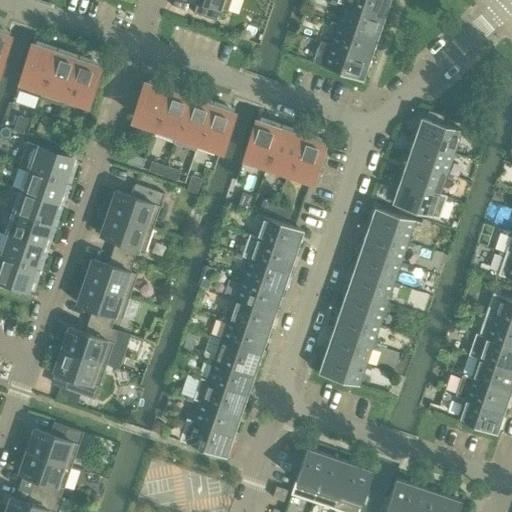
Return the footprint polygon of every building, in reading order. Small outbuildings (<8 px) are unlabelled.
[(230,0),(195,0),(197,1),(193,13),(216,21),(220,8),(227,11),(230,0)] [(336,0),(336,1),(363,10),(379,16),(387,18),(388,15),(385,14),(389,2),(392,3),(393,0),(336,0)] [(343,4),(336,24),(356,31),(372,36),(380,39),(381,36),(378,35),(382,22),(385,23),(387,18),(379,16),(363,10),(336,1),(336,2),(343,4)] [(336,24),(329,44),(348,51),(365,57),(373,59),(374,56),(371,55),(375,43),(378,44),(380,39),(372,36),(356,31),(336,24)] [(0,32),(0,64),(10,36),(0,32)] [(348,51),(329,44),(314,39),(313,43),(319,45),(313,63),(321,66),(358,78),(363,80),(368,63),(371,64),(373,59),(365,57),(348,51)] [(17,90),(39,97),(55,51),(33,44),(32,43),(17,90)] [(39,97),(61,105),(77,59),(55,51),(39,97)] [(77,59),(61,105),(62,105),(66,94),(84,100),(87,101),(99,66),(77,59)] [(133,117),(156,124),(168,90),(145,82),(135,113),(133,117)] [(156,124),(178,132),(189,97),(168,90),(156,124)] [(178,132),(199,139),(211,104),(189,97),(178,132)] [(211,104),(199,139),(221,147),(222,147),(234,112),(233,112),(211,104)] [(421,117),(414,136),(419,137),(418,141),(454,153),(459,138),(461,131),(462,131),(451,127),(441,124),(444,116),(428,111),(426,118),(421,117)] [(13,130),(23,133),(28,119),(18,116),(13,130)] [(245,155),(267,162),(279,128),(257,120),(256,120),(245,155)] [(36,131),(50,136),(53,127),(39,122),(36,131)] [(53,127),(50,136),(64,141),(68,132),(53,127)] [(267,162),(289,170),(301,135),(279,128),(267,162)] [(301,135),(289,170),(311,178),(313,174),(323,143),(301,135)] [(411,144),(407,156),(412,158),(411,161),(447,173),(454,153),(418,141),(419,137),(414,136),(411,135),(408,142),(408,143),(411,144)] [(23,163),(22,166),(73,183),(75,178),(67,175),(73,158),(38,146),(31,166),(23,163)] [(127,163),(141,168),(144,159),(130,154),(127,163)] [(404,165),(400,177),(404,178),(405,178),(404,182),(446,196),(447,195),(440,193),(447,173),(411,161),(412,158),(407,156),(404,155),(401,163),(404,165)] [(149,171),(163,175),(166,166),(152,161),(149,171)] [(29,172),(23,190),(58,202),(63,186),(71,189),(73,183),(22,166),(21,169),(29,172)] [(166,166),(163,175),(177,180),(180,171),(166,166)] [(187,190),(196,193),(201,178),(191,175),(187,190)] [(404,178),(400,177),(391,202),(396,204),(439,219),(446,196),(404,182),(405,178),(404,178)] [(116,190),(108,213),(153,228),(164,193),(135,183),(131,196),(116,190)] [(9,206),(8,209),(58,226),(60,221),(52,218),(58,202),(23,190),(17,209),(9,206)] [(237,207),(247,210),(252,196),(242,192),(237,207)] [(260,208),(274,213),(277,204),(263,199),(260,208)] [(277,204),(274,213),(288,218),(291,209),(277,204)] [(374,206),(368,224),(373,226),(372,229),(407,242),(412,227),(419,230),(422,223),(415,220),(379,208),(374,206)] [(15,215),(8,233),(43,245),(48,229),(56,232),(58,226),(8,209),(7,212),(15,215)] [(116,240),(112,252),(134,260),(138,248),(145,251),(153,228),(108,213),(100,235),(116,240)] [(249,234),(249,235),(291,249),(292,246),(297,248),(304,230),(298,228),(256,213),(254,220),(261,223),(256,236),(249,234)] [(365,233),(361,245),(366,247),(365,250),(400,262),(407,242),(372,229),(373,226),(368,224),(365,223),(362,232),(365,233)] [(0,251),(0,254),(44,269),(46,264),(38,261),(43,245),(8,233),(2,252),(0,251)] [(249,235),(242,255),(284,270),(285,266),(290,268),(295,256),(298,257),(300,249),(297,248),(292,246),(291,249),(249,235)] [(358,253),(354,265),(359,267),(358,270),(393,282),(400,262),(365,250),(366,247),(361,245),(358,244),(355,252),(358,253)] [(92,259),(85,281),(129,296),(137,274),(130,271),(134,260),(112,252),(108,264),(92,259)] [(511,255),(505,253),(499,270),(498,274),(511,279),(511,255)] [(44,269),(0,254),(0,280),(28,290),(34,273),(42,275),(44,269)] [(248,258),(242,278),(277,290),(278,287),(283,288),(288,276),(291,277),(293,269),(290,268),(285,266),(284,270),(242,255),(242,256),(248,258)] [(351,274),(347,286),(352,288),(351,291),(386,303),(388,300),(393,282),(358,270),(359,267),(354,265),(351,264),(348,273),(351,274)] [(242,278),(235,298),(270,311),(271,307),(276,309),(281,297),(284,298),(286,289),(283,288),(278,287),(277,290),(242,278)] [(92,309),(88,320),(111,328),(115,316),(122,319),(129,296),(85,281),(77,303),(92,309)] [(344,294),(340,306),(345,308),(344,311),(380,323),(386,303),(351,291),(352,288),(347,286),(344,285),(341,293),(344,294)] [(511,299),(493,293),(485,314),(511,322),(511,299)] [(235,298),(228,319),(263,331),(264,328),(269,329),(274,317),(277,318),(279,310),(276,309),(271,307),(270,311),(235,298)] [(337,315),(333,327),(338,328),(337,332),(373,344),(380,323),(344,311),(345,308),(340,306),(337,305),(334,314),(337,315)] [(511,322),(485,314),(478,334),(511,345),(511,322)] [(228,319),(221,339),(256,351),(257,348),(262,350),(267,338),(270,339),(272,330),(269,329),(264,328),(263,331),(228,319)] [(69,327),(61,349),(106,364),(114,342),(118,330),(111,328),(88,320),(84,332),(69,327)] [(330,335),(326,347),(331,349),(330,352),(366,364),(373,344),(337,332),(338,328),(333,327),(330,326),(327,334),(330,335)] [(187,333),(182,348),(191,351),(196,336),(187,333)] [(485,338),(478,357),(511,368),(511,345),(478,334),(478,335),(485,338)] [(218,346),(214,360),(249,372),(250,368),(255,370),(260,358),(263,359),(265,351),(262,350),(257,348),(256,351),(221,339),(218,346)] [(331,349),(326,347),(323,346),(320,354),(323,355),(318,372),(323,374),(359,386),(358,385),(360,381),(366,364),(330,352),(331,349)] [(106,364),(61,349),(54,371),(69,377),(65,389),(94,399),(98,387),(99,387),(106,364)] [(511,368),(478,357),(471,378),(506,389),(507,386),(511,388),(511,387),(511,368)] [(200,377),(200,378),(242,392),(243,389),(248,391),(253,378),(256,379),(258,371),(255,370),(250,368),(249,372),(214,360),(207,380),(200,377)] [(463,398),(464,398),(499,410),(500,406),(505,408),(509,396),(511,397),(511,387),(511,388),(507,386),(506,389),(471,378),(463,375),(462,374),(455,395),(463,398)] [(200,378),(193,398),(235,413),(236,409),(241,411),(246,399),(249,400),(251,392),(248,391),(243,389),(242,392),(200,378)] [(186,418),(186,419),(228,433),(229,430),(235,431),(239,419),(242,420),(245,412),(241,411),(236,409),(235,413),(193,398),(193,399),(199,402),(193,420),(186,418)] [(499,410),(464,398),(463,401),(458,415),(457,419),(463,421),(491,431),(497,433),(502,417),(505,418),(508,409),(505,408),(500,406),(499,410)] [(228,433),(186,419),(179,440),(221,454),(226,456),(232,440),(235,441),(238,432),(235,431),(229,430),(228,433)] [(34,428),(27,451),(71,466),(79,444),(83,431),(54,421),(49,434),(34,428)] [(290,494),(313,502),(329,454),(307,447),(290,494)] [(34,478),(30,490),(59,500),(63,488),(64,488),(71,466),(27,451),(19,473),(34,478)] [(313,502),(335,509),(351,462),(329,454),(313,502)] [(351,462),(335,509),(343,511),(358,511),(373,469),(369,468),(351,462)] [(105,488),(105,472),(79,470),(78,486),(105,488)] [(383,511),(408,511),(418,485),(396,477),(383,511)] [(408,511),(433,511),(440,492),(418,485),(408,511)] [(272,497),(283,501),(287,490),(276,486),(272,497)] [(11,497),(5,511),(55,511),(56,511),(55,511),(59,500),(30,490),(26,502),(11,497)] [(440,492),(433,511),(457,511),(462,500),(440,492)]
